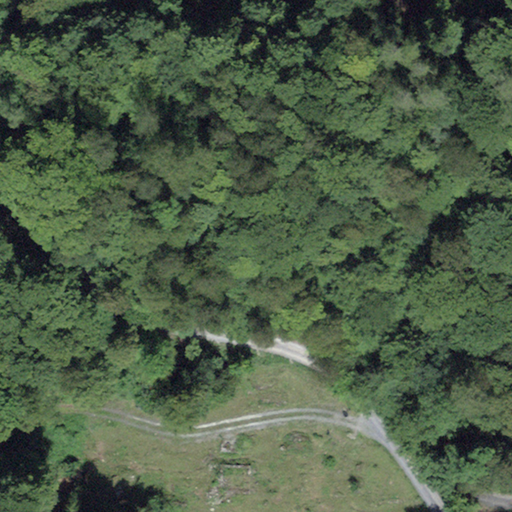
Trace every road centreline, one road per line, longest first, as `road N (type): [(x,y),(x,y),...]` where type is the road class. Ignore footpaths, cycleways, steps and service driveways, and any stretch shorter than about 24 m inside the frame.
road 1 (track): [(426,511),(340,379),(265,346),(139,324),(26,239),(0,159)]
road 2 (track): [(0,409),(50,404),(185,425),(364,416)]
road 3 (track): [(0,12),(151,0)]
road 4 (track): [(385,448),(497,504),(511,501)]
